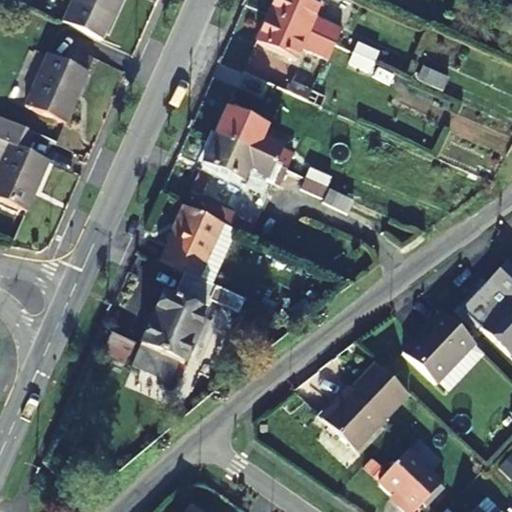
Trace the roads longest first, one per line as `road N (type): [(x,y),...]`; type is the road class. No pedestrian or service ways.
road 1 (residential): [(511,212),(204,444)]
road 2 (residential): [(201,0),(63,310)]
road 3 (residential): [(63,310),(0,456)]
road 4 (residential): [(204,444),(306,511)]
